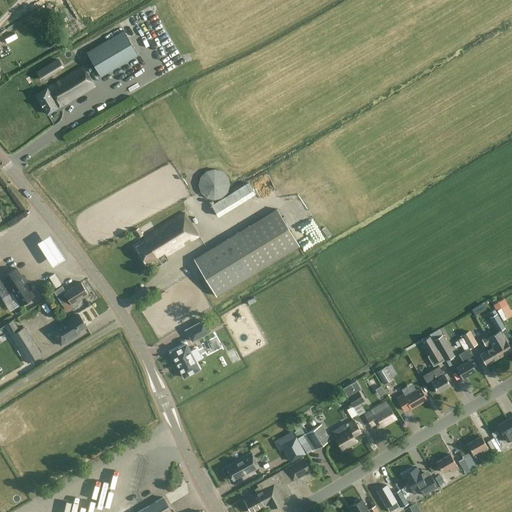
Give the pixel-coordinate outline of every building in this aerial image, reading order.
[(175,0),(155,0),(161,10),(177,2),(175,0)] [(195,1),(181,7),(185,15),(199,8),(195,1)] [(153,3),(147,6),(142,9),(153,29),(159,26),(159,27),(165,24),(153,3)] [(123,31),(86,53),(100,77),(138,55),(123,31)] [(94,86),(85,72),(82,67),(36,95),(47,114),(94,86)] [(36,84),(45,80),(42,75),(33,79),(36,84)] [(200,192),(206,198),(214,200),(222,198),(227,193),(229,185),(227,176),(222,171),(214,169),(206,171),(200,176),(198,184),(200,192)] [(248,182),(211,205),(218,217),(255,194),(248,182)] [(194,260),(216,296),(299,246),(277,209),(194,260)] [(189,239),(191,241),(199,236),(184,213),(144,238),(145,241),(135,247),(146,264),(163,253),(166,256),(184,245),(183,242),(189,239)] [(306,222),(299,226),(309,246),(316,243),(306,222)] [(38,235),(50,261),(63,255),(51,229),(38,235)] [(20,306),(34,297),(16,268),(0,277),(0,286),(6,295),(11,292),(20,306)] [(55,288),(60,284),(54,274),(49,277),(55,288)] [(54,291),(61,304),(68,299),(71,304),(88,294),(80,282),(64,292),(61,287),(54,291)] [(511,306),(509,301),(502,304),(509,317),(511,315),(511,306)] [(505,327),(496,312),(496,313),(494,309),(488,312),(491,316),(489,317),(497,331),(505,327)] [(79,331),(86,327),(79,315),(73,318),(72,316),(51,330),(61,346),(81,333),(79,331)] [(27,363),(41,354),(24,327),(19,330),(13,320),(4,326),(27,363)] [(454,338),(463,334),(457,321),(448,326),(454,338)] [(469,348),(474,345),(470,337),(473,336),(470,330),(462,335),(469,348)] [(511,350),(505,339),(500,330),(489,336),(489,335),(486,337),(498,358),(511,350)] [(442,335),(433,340),(445,361),(454,356),(442,335)] [(429,336),(421,341),(429,355),(427,356),(433,366),(444,360),(438,350),(429,336)] [(479,354),(485,365),(498,358),(486,337),(481,340),(484,345),(482,346),(485,351),(479,354)] [(171,352),(170,353),(171,354),(171,353),(184,377),(183,377),(184,378),(185,377),(198,370),(199,369),(199,368),(198,369),(195,361),(200,358),(200,359),(201,358),(201,357),(197,350),(196,349),(195,349),(190,352),(186,345),(186,344),(185,345),(171,352)] [(461,378),(475,370),(469,361),(474,358),(469,348),(463,352),(458,355),(463,363),(455,368),(461,378)] [(439,366),(422,375),(427,385),(431,383),(437,393),(450,385),(444,375),(439,366)] [(377,373),(384,384),(393,378),(386,367),(377,373)] [(353,407),(364,401),(358,391),(361,389),(356,381),(342,389),(353,407)] [(410,409),(427,399),(420,389),(405,398),(402,394),(396,398),(402,408),(408,405),(410,409)] [(381,426),(395,418),(388,407),(385,401),(364,414),(371,427),(379,422),(381,426)] [(511,438),(511,421),(510,419),(496,427),(506,442),(511,438)] [(295,422),(299,431),(304,428),(300,420),(295,422)] [(342,450),(355,442),(353,437),(360,433),(354,422),(346,427),(345,425),(333,433),(336,439),(342,450)] [(300,443),(305,440),(311,451),(330,440),(321,424),(302,435),(297,438),(300,443)] [(480,437),(466,445),(472,454),(478,450),(481,455),(488,450),(480,437)] [(295,438),(282,445),(291,461),(304,454),(295,438)] [(493,454),(500,450),(493,439),(486,442),(493,454)] [(226,467),(233,481),(247,473),(247,474),(259,467),(251,452),(233,462),(234,463),(226,467)] [(457,468),(449,455),(435,463),(441,472),(448,468),(450,472),(457,468)] [(285,468),(292,481),(311,472),(303,458),(285,468)] [(471,472),(466,463),(461,465),(466,475),(471,472)] [(416,467),(402,476),(405,481),(413,495),(419,491),(422,496),(437,487),(427,471),(420,475),(419,473),(416,467)] [(255,489),(257,493),(244,501),(249,511),(250,511),(267,503),(269,506),(282,499),(291,494),(290,492),(279,472),(256,484),(255,482),(251,484),(254,489),(255,489)] [(116,503),(122,475),(115,473),(114,481),(105,479),(104,483),(100,482),(95,505),(106,508),(107,501),(116,503)] [(445,477),(437,482),(440,487),(448,483),(445,477)] [(396,502),(386,485),(376,491),(386,507),(396,502)] [(408,504),(400,491),(393,493),(401,507),(408,504)] [(199,511),(197,511),(171,511),(163,497),(137,511),(199,511)] [(61,511),(69,511),(73,501),(66,499),(61,511)] [(352,511),(378,511),(374,506),(368,510),(361,499),(359,501),(358,499),(354,502),(355,503),(349,507),(352,511)]
